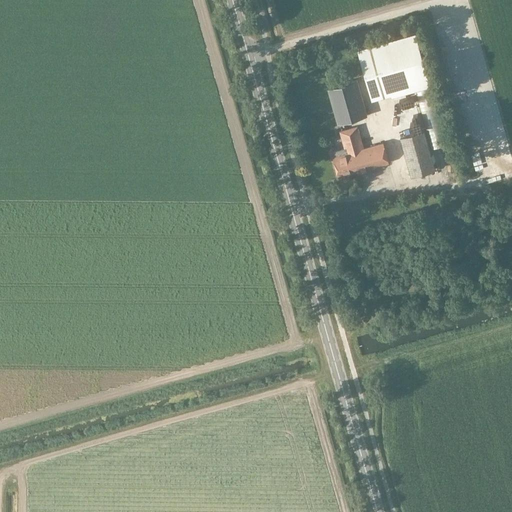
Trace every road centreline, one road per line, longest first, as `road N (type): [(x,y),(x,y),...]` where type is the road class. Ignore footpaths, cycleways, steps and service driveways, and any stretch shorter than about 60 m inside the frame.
road 1 (secondary): [(377,511),(232,0)]
road 2 (track): [(325,332),(353,325),(511,236)]
